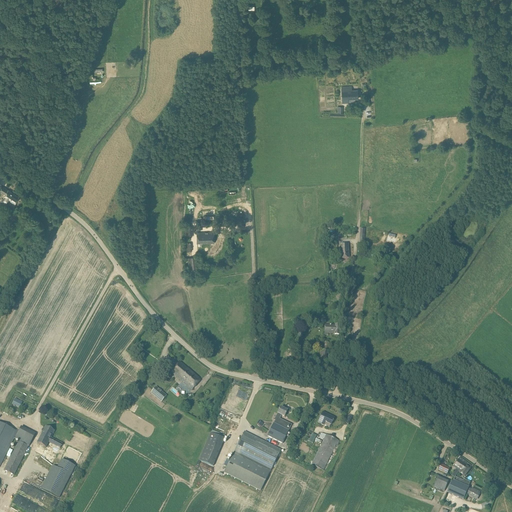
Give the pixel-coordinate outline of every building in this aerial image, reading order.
[(352,91),(351,87),(342,87),(342,103),(348,103),(348,99),(357,99),(357,91),(352,91)] [(8,190),(4,187),(1,192),(5,195),(1,202),(7,205),(10,201),(15,204),(19,197),(8,190)] [(17,223),(20,218),(13,214),(10,218),(17,223)] [(214,243),(214,233),(197,234),(197,244),(214,243)] [(349,259),(348,245),(340,245),(341,260),(349,259)] [(198,279),(196,258),(188,259),(190,280),(198,279)] [(339,336),(339,326),(335,325),(335,326),(325,326),(324,333),(335,334),(335,335),(339,336)] [(328,343),(324,343),(322,351),(319,350),(318,360),(325,362),(328,343)] [(355,355),(346,355),(346,363),(350,363),(350,361),(355,361),(355,355)] [(172,371),(193,389),(201,379),(180,361),(172,371)] [(166,369),(160,376),(165,379),(170,373),(166,369)] [(151,393),(161,402),(167,396),(156,387),(151,393)] [(130,399),(124,408),(129,410),(135,401),(130,399)] [(282,444),(292,425),(280,419),(282,415),(284,417),(287,411),(280,407),(274,420),(275,421),(267,436),(282,444)] [(324,425),(329,428),(330,425),(331,425),(334,419),(322,413),(317,423),(324,426),(324,425)] [(0,466),(17,432),(0,422),(0,466)] [(46,448),(49,442),(60,448),(62,444),(51,438),(54,431),(46,427),(37,443),(46,448)] [(200,428),(198,436),(204,438),(206,431),(200,428)] [(261,490),(270,471),(281,451),(245,432),(234,453),(225,471),(261,490)] [(199,461),(213,467),(224,439),(210,433),(199,461)] [(326,435),(311,465),(323,470),(336,445),(337,445),(339,441),(326,435)] [(14,475),(28,447),(19,442),(4,470),(14,475)] [(465,462),(460,458),(454,467),(459,471),(465,464),(464,463),(465,462)] [(59,498),(75,467),(61,460),(57,468),(52,466),(41,489),(59,498)] [(465,477),(472,467),(465,462),(464,463),(465,464),(459,471),(460,471),(459,473),(465,477)] [(447,474),(450,468),(441,464),(438,470),(447,474)] [(448,482),(438,477),(434,487),(444,492),(448,482)] [(466,494),(477,499),(480,494),(481,492),(474,488),(473,490),(468,488),(470,483),(455,477),(453,480),(447,493),(463,500),(466,494)] [(48,511),(33,503),(30,508),(36,511),(48,511)]
